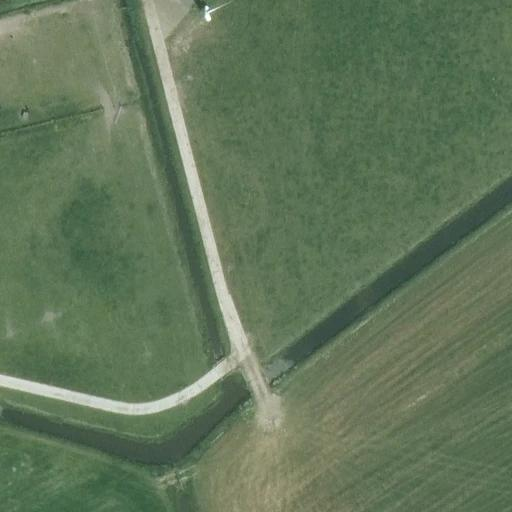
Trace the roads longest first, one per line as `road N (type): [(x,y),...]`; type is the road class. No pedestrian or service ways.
road 1 (track): [(270,405),(220,289),(148,0)]
road 2 (track): [(243,352),(192,391),(138,409),(0,380)]
